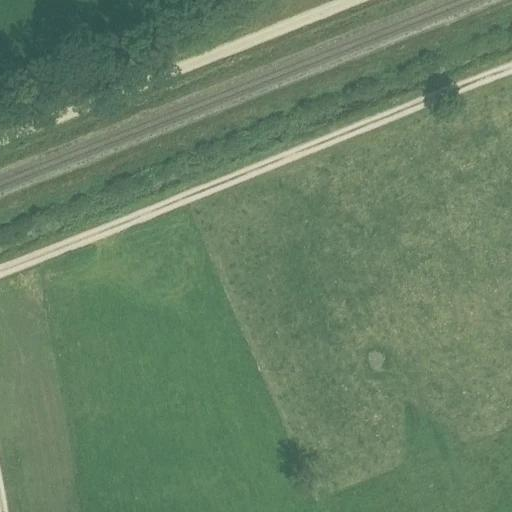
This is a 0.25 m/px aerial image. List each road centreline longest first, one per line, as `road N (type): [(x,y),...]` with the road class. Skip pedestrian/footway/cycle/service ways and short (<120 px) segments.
road 1 (track): [(0,272),(511,69)]
road 2 (track): [(0,140),(356,0)]
